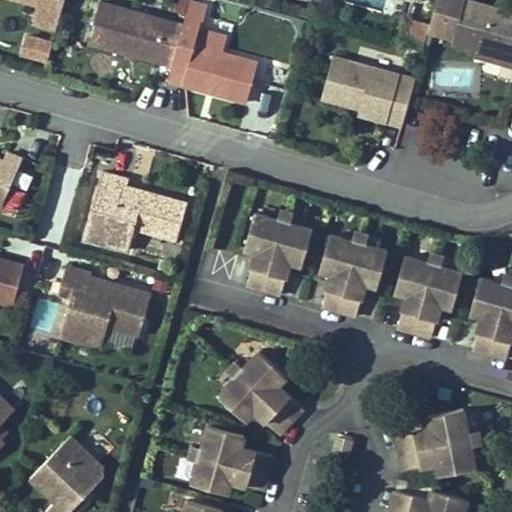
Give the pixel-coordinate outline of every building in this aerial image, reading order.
[(0,0),(0,7),(26,15),(23,27),(48,34),(58,0),(0,0)] [(415,10),(381,0),(345,0),(412,19),(415,10)] [(381,0),(415,10),(417,0),(381,0)] [(509,80),(511,67),(511,26),(457,12),(445,56),(471,63),(472,59),(495,66),(492,75),(509,80)] [(79,55),(162,77),(169,52),(173,37),(90,14),(79,55)] [(23,68),(28,51),(11,47),(7,63),(23,68)] [(162,77),(158,92),(237,113),(248,73),(169,52),(162,77)] [(469,69),(492,75),(495,66),(472,59),(471,63),(469,69)] [(400,115),(407,94),(325,70),(313,110),(351,121),(378,129),(376,135),(393,140),(400,115)] [(378,129),(351,121),(349,127),(376,135),(378,129)] [(94,185),(80,232),(94,236),(101,245),(98,257),(120,264),(127,242),(169,254),(180,217),(136,204),(134,211),(117,206),(118,199),(120,192),(94,185)] [(134,211),(136,204),(118,199),(117,206),(134,211)] [(260,229),(275,233),(278,224),(263,219),(260,229)] [(278,224),(275,233),(289,237),(292,228),(278,224)] [(260,229),(246,225),(236,260),(248,264),(239,297),(272,307),(282,273),(294,277),(304,241),(289,237),(275,233),(260,229)] [(94,236),(80,232),(75,251),(98,257),(101,245),(94,236)] [(336,251),(350,255),(353,245),(339,241),(336,251)] [(353,245),(350,255),(365,259),(368,249),(353,245)] [(321,246),(311,282),(323,285),(314,319),(347,328),(357,295),(369,298),(379,263),(365,259),(350,255),(336,251),(321,246)] [(411,272),(425,276),(428,267),(414,262),(411,272)] [(428,267),(425,276),(440,280),(443,270),(428,267)] [(411,272),(397,268),(387,303),(399,306),(389,340),(423,350),(432,316),(444,319),(454,284),(440,280),(425,276),(411,272)] [(0,319),(3,321),(14,280),(0,276),(0,319)] [(131,351),(143,308),(91,293),(89,301),(81,299),(84,289),(58,282),(50,308),(63,312),(52,351),(85,360),(88,347),(97,350),(99,342),(131,351)] [(486,293),(501,297),(503,288),(489,283),(486,293)] [(511,290),(503,288),(501,297),(511,300),(511,290)] [(91,292),(84,289),(81,299),(89,301),(91,293),(91,292)] [(486,293),(472,289),(462,324),(474,328),(464,361),(498,371),(508,337),(511,338),(511,300),(501,297),(486,293)] [(40,350),(42,334),(23,331),(21,347),(40,350)] [(88,347),(85,360),(93,363),(97,350),(88,347)] [(246,428),(271,453),(295,428),(270,403),(279,394),(254,370),(243,380),(233,391),(222,402),(212,413),(237,437),(246,428)] [(226,384),(233,391),(243,380),(236,374),(226,384)] [(222,402),(233,391),(226,384),(215,395),(222,402)] [(419,446),(384,453),(391,487),(426,480),(428,492),(464,485),(461,470),(458,455),(455,441),(452,426),(416,434),(419,446)] [(455,441),(458,455),(468,453),(464,439),(455,441)] [(77,511),(100,489),(100,478),(68,447),(27,489),(50,511),(77,511)] [(217,511),(220,503),(251,511),(253,511),(263,479),(230,469),(233,457),(199,448),(195,462),(191,476),(187,491),(183,505),(206,511),(217,511)] [(468,453),(458,455),(461,470),(471,468),(468,453)] [(181,474),(191,476),(195,462),(186,459),(181,474)] [(187,491),(191,476),(181,474),(177,488),(187,491)]
